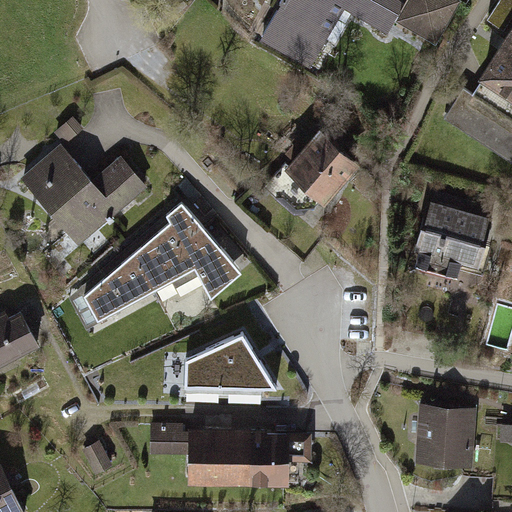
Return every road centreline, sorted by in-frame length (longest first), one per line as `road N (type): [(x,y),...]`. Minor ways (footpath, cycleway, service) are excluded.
road 1 (residential): [(511,384),(379,360),(326,371)]
road 2 (residential): [(326,371),(382,511)]
